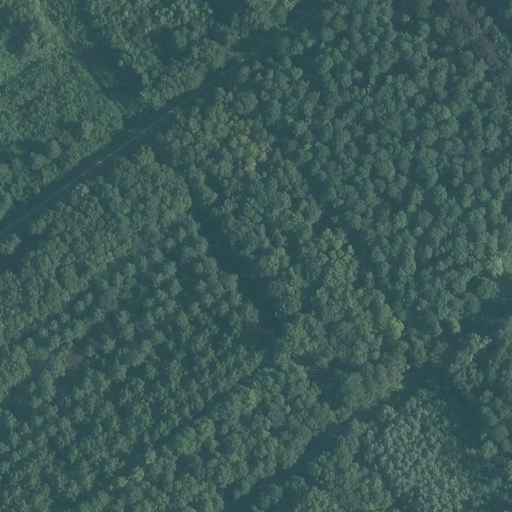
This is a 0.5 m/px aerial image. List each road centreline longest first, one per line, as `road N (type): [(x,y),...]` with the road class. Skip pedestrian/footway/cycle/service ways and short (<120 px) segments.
road 1 (track): [(511,279),(455,350),(231,511)]
road 2 (track): [(433,0),(511,111)]
